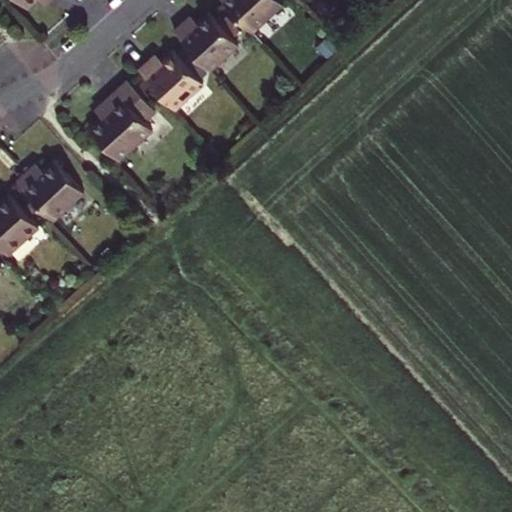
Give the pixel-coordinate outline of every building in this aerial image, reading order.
[(223,0),(252,31),(283,3),(280,0),(223,0)] [(186,19),(174,30),(210,69),(238,43),(233,37),(219,22),(209,11),(197,22),(194,18),(189,23),(186,19)] [(226,16),(219,22),(233,37),(240,30),(226,16)] [(328,35),(317,45),(327,57),(339,47),(328,35)] [(152,58),(140,68),(176,109),(205,82),(201,77),(186,62),(175,49),(163,60),(160,56),(155,61),(152,58)] [(193,56),(186,62),(201,77),(207,72),(193,56)] [(156,109),(129,78),(105,100),(111,107),(102,115),(90,126),(119,159),(153,127),(145,119),(156,109)] [(96,109),(102,115),(111,107),(105,100),(102,103),(96,109)] [(30,169),(18,179),(53,218),(85,190),(55,158),(44,168),(41,165),(33,172),(30,169)] [(33,166),(30,169),(33,172),(41,165),(37,162),(33,166)] [(0,244),(8,253),(39,225),(10,193),(0,201),(0,244)]
